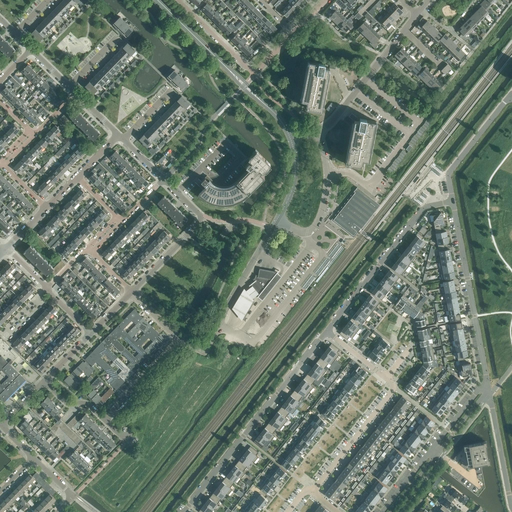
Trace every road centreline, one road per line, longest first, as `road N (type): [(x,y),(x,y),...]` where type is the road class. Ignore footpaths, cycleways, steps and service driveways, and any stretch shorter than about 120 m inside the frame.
road 1 (residential): [(184,511),(327,330)]
road 2 (tertiary): [(290,140),(269,108),(157,0)]
road 3 (residential): [(327,330),(425,207),(453,202)]
road 4 (residential): [(487,381),(453,202)]
road 5 (residential): [(487,381),(383,511)]
road 6 (residential): [(391,511),(488,389)]
road 7 (unclassified): [(132,291),(202,219),(163,181)]
road 8 (residential): [(386,374),(394,388),(314,490)]
road 9 (unclassified): [(313,134),(406,30)]
road 10 (residential): [(453,202),(447,175),(511,96)]
road 11 (tertiary): [(215,326),(277,220)]
road 12 (residential): [(511,507),(488,389)]
